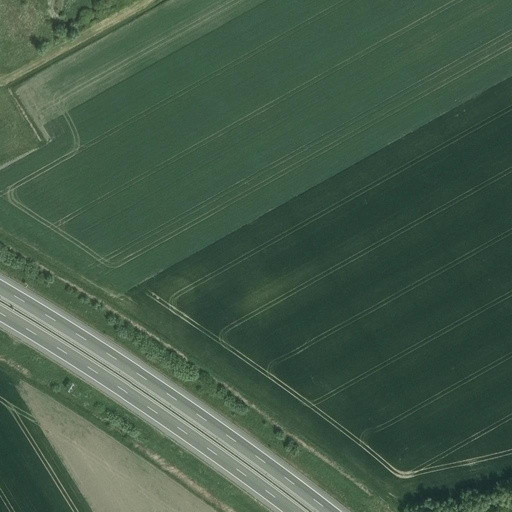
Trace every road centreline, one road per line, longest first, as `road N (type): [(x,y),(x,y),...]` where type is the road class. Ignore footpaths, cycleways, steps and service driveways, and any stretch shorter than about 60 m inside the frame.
road 1 (motorway): [(328,511),(164,391),(0,287)]
road 2 (motorway): [(0,312),(291,511)]
